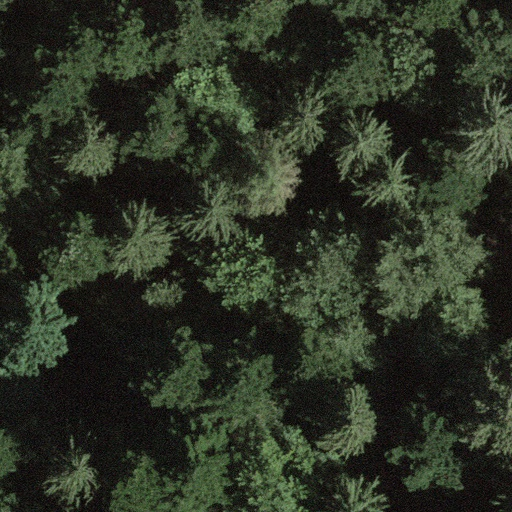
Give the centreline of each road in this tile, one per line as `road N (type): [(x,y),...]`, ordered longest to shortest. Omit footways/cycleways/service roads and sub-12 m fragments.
road 1 (track): [(511,263),(290,334),(0,367)]
road 2 (track): [(511,223),(409,335),(161,511)]
